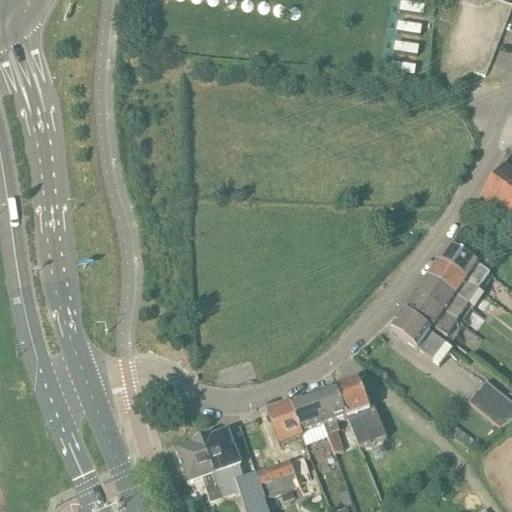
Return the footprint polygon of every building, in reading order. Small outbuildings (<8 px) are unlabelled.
[(511,175),(504,170),(481,203),(511,224),(511,237),(511,238),(511,175)] [(450,248),(439,264),(467,283),(481,293),(491,278),(450,248)] [(469,310),(481,293),(467,283),(439,264),(428,281),(456,300),(469,310)] [(428,281),(418,296),(456,323),(459,325),(469,310),(456,300),(428,281)] [(448,341),(459,325),(456,323),(418,296),(407,313),(448,341)] [(404,316),(392,334),(419,354),(439,369),(452,351),(404,316)] [(359,383),(337,391),(347,421),(359,453),(369,449),(366,439),(382,432),(377,418),(373,419),(359,383)] [(500,430),(511,422),(511,405),(486,384),(469,405),(500,430)] [(347,421),(337,391),(314,399),(326,429),(335,453),(336,456),(343,453),(337,434),(340,432),(338,425),(347,421)] [(291,408),(302,438),(326,429),(314,399),(291,408)] [(302,438),(291,408),(268,416),(280,450),(303,441),(302,438)] [(475,442),(455,427),(449,435),(469,450),(475,442)] [(210,439),(202,442),(215,478),(223,503),(225,511),(240,511),(227,473),(241,468),(228,434),(211,440),(210,439)] [(212,511),(225,511),(223,503),(215,478),(202,442),(193,446),(193,447),(175,453),(189,488),(203,483),(212,511)] [(315,491),(304,461),(257,477),(257,475),(236,483),(245,511),(269,511),(266,501),(301,490),(303,495),(315,491)]
